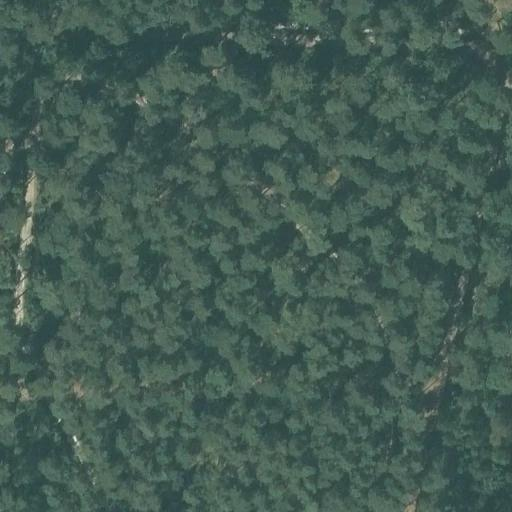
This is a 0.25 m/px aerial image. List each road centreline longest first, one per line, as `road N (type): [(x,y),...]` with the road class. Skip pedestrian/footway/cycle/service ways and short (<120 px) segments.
road 1 (track): [(357,511),(392,410),(387,322),(372,291),(169,121),(83,77),(52,82),(36,109),(24,330),(31,364),(109,511)]
road 2 (track): [(409,511),(489,85),(484,61),(466,51),(33,38),(0,183)]
